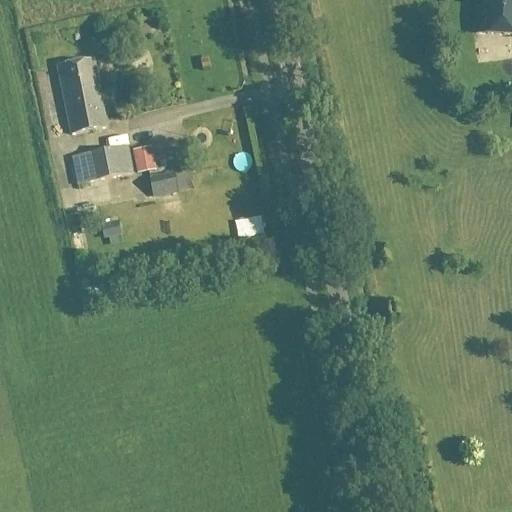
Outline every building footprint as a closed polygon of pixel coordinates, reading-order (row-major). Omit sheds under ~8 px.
[(511,37),(511,0),(477,0),(475,35),(511,37)] [(70,137),(106,130),(92,62),(56,69),(70,137)] [(76,188),(132,177),(126,149),(71,160),(76,188)] [(150,151),(133,154),(138,178),(155,174),(150,151)] [(153,199),(160,198),(156,180),(150,181),(153,199)]
